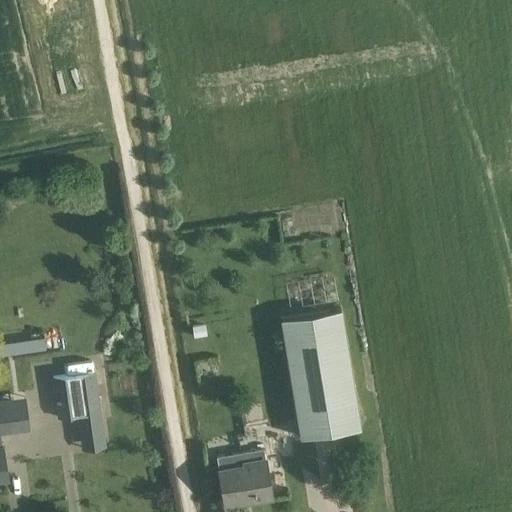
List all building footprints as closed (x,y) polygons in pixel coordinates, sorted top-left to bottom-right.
[(340,308),(279,318),(300,437),(360,427),(340,308)] [(0,355),(50,347),(48,333),(0,341),(0,355)] [(94,371),(53,377),(55,391),(61,390),(63,402),(57,403),(59,418),(77,415),(100,412),(94,371)] [(0,480),(7,480),(2,446),(0,433),(0,432),(29,428),(27,404),(0,407),(0,480)] [(264,449),(264,448),(256,449),(216,456),(224,505),(272,497),(265,457),(264,449)]
